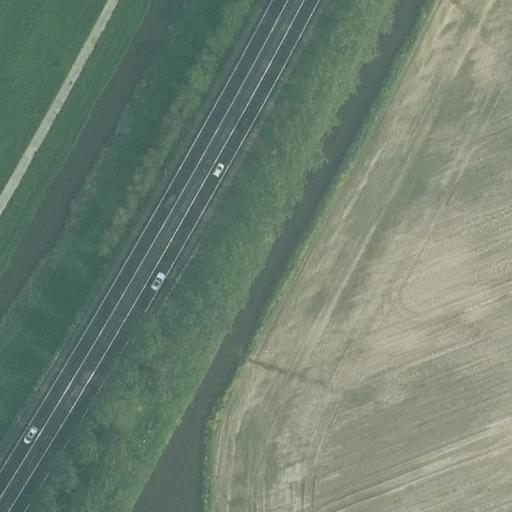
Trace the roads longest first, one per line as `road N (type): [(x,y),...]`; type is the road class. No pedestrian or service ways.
road 1 (trunk): [(10,511),(180,232),(308,0)]
road 2 (trunk): [(276,0),(0,476)]
